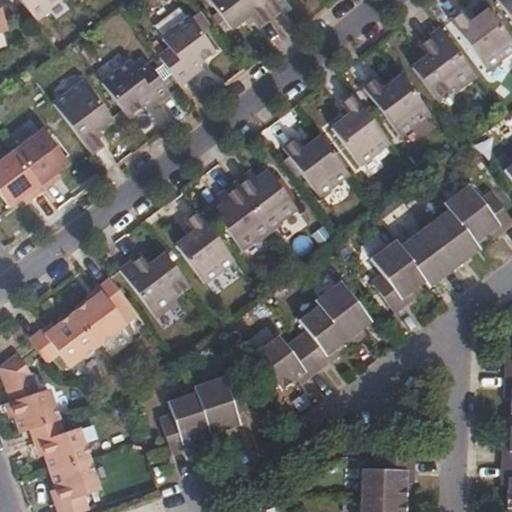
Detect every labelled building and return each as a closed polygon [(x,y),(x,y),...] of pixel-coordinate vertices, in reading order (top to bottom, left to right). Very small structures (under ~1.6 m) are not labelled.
[(57,0),(20,0),(36,19),(48,10),(46,8),(57,0)] [(270,18),(256,0),(209,0),(230,28),(243,18),(248,14),(253,20),(258,27),(270,18)] [(256,0),(270,18),(282,8),(277,2),(275,0),(256,0)] [(511,0),(497,0),(511,19),(511,0)] [(511,49),(511,39),(488,8),(475,19),(471,22),(466,16),(462,11),(450,20),(487,69),(511,49)] [(475,19),(471,13),(466,16),(471,22),(475,19)] [(253,20),(248,14),(243,18),(248,23),(253,20)] [(217,52),(190,17),(162,38),(171,49),(160,58),(181,86),(203,69),(200,65),(217,52)] [(476,74),(440,28),(418,43),(423,49),(428,55),(424,58),(412,67),(436,98),(452,87),(454,91),(476,74)] [(428,55),(423,49),(419,52),(424,58),(428,55)] [(171,92),(150,65),(139,74),(131,62),(103,83),(129,118),(146,105),(156,98),(159,102),(171,92)] [(430,112),(401,74),(389,84),(383,89),(379,82),(375,77),(363,86),(399,134),(430,112)] [(389,84),(384,79),(379,82),(383,89),(389,84)] [(112,117),(84,80),(54,103),(91,153),(103,144),(99,137),(94,131),(99,127),(112,117)] [(390,143),(353,94),(341,103),(345,108),(350,114),(346,117),(332,127),(360,165),(390,143)] [(149,109),(159,102),(156,98),(146,105),(149,109)] [(350,114),(345,108),(341,111),(346,117),(350,114)] [(104,133),(99,127),(94,131),(99,137),(104,133)] [(69,162),(44,128),(14,150),(43,189),(56,179),(53,175),(57,171),(69,162)] [(349,173),(320,135),(308,145),(303,149),(299,143),(295,138),(283,147),(319,196),(349,173)] [(308,145),(304,140),(299,143),(303,149),(308,145)] [(43,189),(14,150),(0,160),(0,192),(10,206),(22,197),(27,194),(31,198),(43,189)] [(298,208),(269,169),(258,178),(253,182),(247,174),(235,183),(271,230),(284,221),(282,219),(298,208)] [(258,178),(252,170),(247,174),(253,182),(258,178)] [(271,230),(235,183),(224,191),(230,200),(225,203),(214,212),(242,249),(258,237),(259,239),(271,230)] [(511,224),(511,217),(491,191),(480,199),(469,185),(445,203),(450,208),(476,242),(491,231),(499,225),(503,231),(511,224)] [(230,200),(224,191),(219,195),(225,203),(230,200)] [(31,198),(27,194),(22,197),(26,202),(31,198)] [(476,242),(450,208),(425,227),(455,267),(480,248),(476,242)] [(234,260),(198,212),(185,220),(189,225),(194,231),(189,235),(176,245),(204,282),(234,260)] [(194,231),(189,225),(185,228),(189,235),(194,231)] [(496,237),(503,231),(499,225),(491,231),(496,237)] [(455,267),(425,227),(400,246),(426,280),(431,286),(455,267)] [(426,280),(400,246),(396,239),(372,257),(383,272),(372,280),(395,312),(408,303),(403,297),(411,291),(426,280)] [(190,285),(165,253),(155,261),(150,265),(145,258),(142,253),(120,269),(156,317),(178,301),(174,296),(190,285)] [(150,265),(155,261),(150,255),(145,258),(150,265)] [(139,314),(110,277),(99,286),(102,291),(91,299),(74,313),(98,345),(139,314)] [(371,322),(341,281),(317,300),(320,305),(347,340),(363,328),(371,322)] [(91,299),(102,291),(99,286),(88,295),(91,299)] [(408,303),(416,297),(411,291),(403,297),(408,303)] [(337,348),(347,340),(320,305),(300,320),(308,330),(297,338),(321,369),(333,360),(328,354),(337,348)] [(69,367),(98,345),(74,313),(56,326),(47,333),(43,328),(29,339),(47,363),(59,354),(69,367)] [(47,333),(56,326),(53,321),(43,328),(47,333)] [(351,346),(368,334),(363,328),(347,340),(351,346)] [(321,369),(297,338),(287,346),(279,336),(256,353),(282,389),(297,378),(305,372),(310,378),(321,369)] [(333,360),(341,354),(337,348),(328,354),(333,360)] [(60,419),(50,388),(39,391),(35,376),(18,353),(0,365),(0,369),(10,401),(16,415),(21,432),(31,429),(60,419)] [(249,410),(237,372),(195,386),(197,392),(211,434),(240,425),(237,414),(249,410)] [(310,378),(305,372),(297,378),(302,384),(310,378)] [(211,434),(197,392),(169,401),(173,413),(161,417),(173,455),(187,450),(184,443),(195,440),(211,434)] [(16,415),(10,401),(5,403),(9,418),(16,415)] [(90,458),(80,427),(64,432),(60,419),(31,429),(35,443),(42,440),(47,454),(52,471),(90,458)] [(511,433),(511,440),(511,450),(503,449),(503,464),(511,464),(511,433)] [(47,454),(42,440),(35,443),(40,457),(47,454)] [(197,447),(195,440),(184,443),(187,450),(197,447)] [(511,450),(511,440),(504,440),(503,449),(511,450)] [(407,482),(407,472),(416,472),(416,457),(376,456),(376,470),(364,470),(362,498),(407,500),(407,482)] [(101,490),(90,458),(52,471),(57,488),(62,500),(55,503),(58,511),(80,511),(90,509),(85,495),(101,490)] [(511,506),(511,464),(503,464),(502,478),(510,478),(510,488),(509,507),(511,506)] [(415,482),(416,472),(407,472),(407,482),(415,482)] [(510,488),(510,478),(502,478),(502,488),(510,488)] [(62,500),(57,488),(51,490),(55,503),(62,500)] [(406,511),(407,500),(362,498),(361,511),(406,511)]
